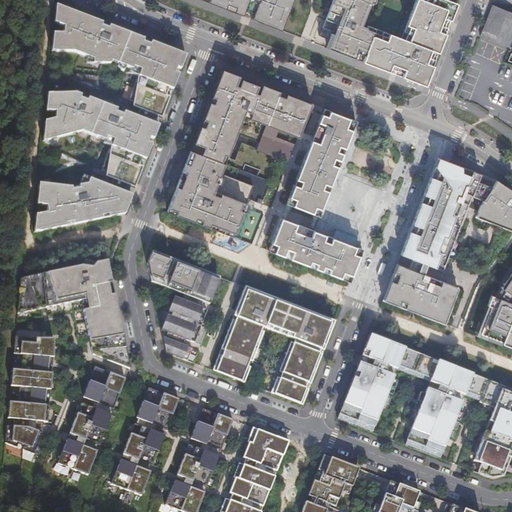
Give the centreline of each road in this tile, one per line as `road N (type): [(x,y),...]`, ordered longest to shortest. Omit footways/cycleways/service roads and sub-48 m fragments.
road 1 (residential): [(314,431),(145,356),(130,250),(210,41)]
road 2 (residential): [(314,431),(428,125)]
road 3 (secondary): [(210,41),(428,125)]
road 4 (residential): [(511,498),(484,496),(314,431)]
road 5 (residential): [(474,0),(428,125)]
